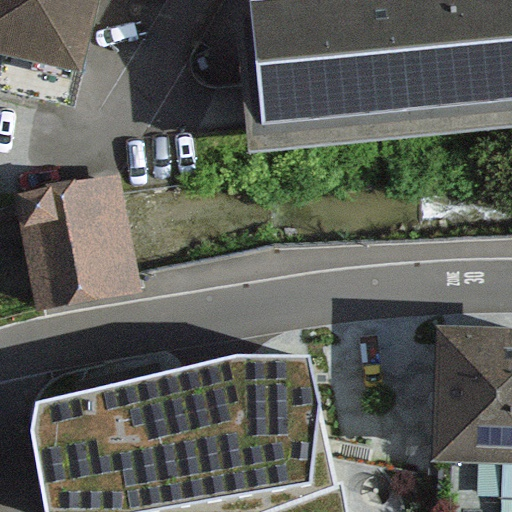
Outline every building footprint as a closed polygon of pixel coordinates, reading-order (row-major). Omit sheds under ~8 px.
[(0,0),(0,81),(68,99),(92,0),(0,0)] [(511,125),(511,0),(267,0),(236,3),(252,152),(511,125)] [(27,260),(38,312),(141,291),(117,175),(14,196),(27,260)] [(511,511),(511,329),(443,327),(441,400),(439,461),(462,462),(460,511),(511,511)] [(104,389),(39,404),(34,442),(45,511),(267,511),(336,488),(309,360),(241,356),(104,389)] [(345,511),(340,486),(336,488),(267,511),(345,511)]
